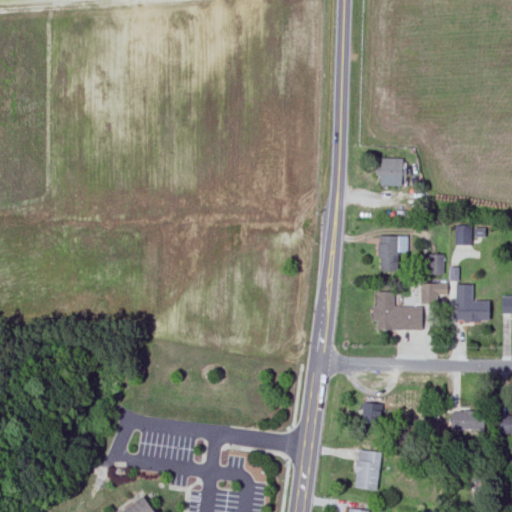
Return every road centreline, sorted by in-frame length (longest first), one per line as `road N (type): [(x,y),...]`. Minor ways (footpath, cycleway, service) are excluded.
road 1 (tertiary): [(295,511),(336,203),(342,0)]
road 2 (residential): [(316,362),(511,367)]
